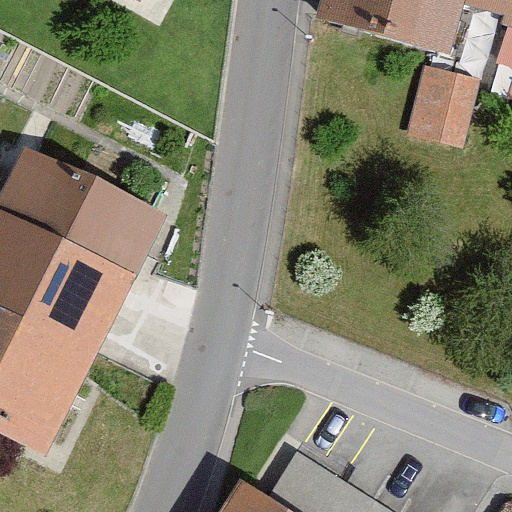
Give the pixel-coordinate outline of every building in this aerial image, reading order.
[(511,0),(363,0),(357,21),(443,46),(456,0),(511,16),(511,0)] [(407,130),(468,143),(484,71),(423,57),(407,130)] [(13,144),(0,170),(0,211),(121,270),(150,211),(13,144)] [(0,437),(31,453),(121,270),(0,211),(0,437)] [(399,511),(296,446),(261,501),(277,511),(399,511)] [(277,511),(261,501),(221,478),(200,511),(277,511)]
